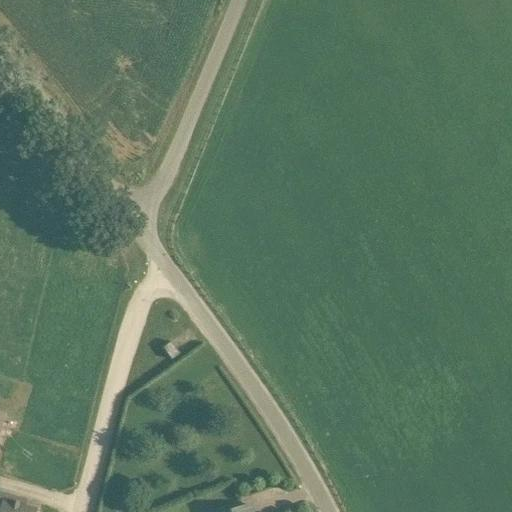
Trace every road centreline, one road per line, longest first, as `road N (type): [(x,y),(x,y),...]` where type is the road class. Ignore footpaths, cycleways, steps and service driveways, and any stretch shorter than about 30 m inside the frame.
road 1 (unclassified): [(327,511),(274,419),(128,216)]
road 2 (track): [(84,511),(143,296),(172,274)]
road 3 (unclassified): [(128,216),(159,189),(237,0)]
road 4 (unclassified): [(128,216),(0,49)]
